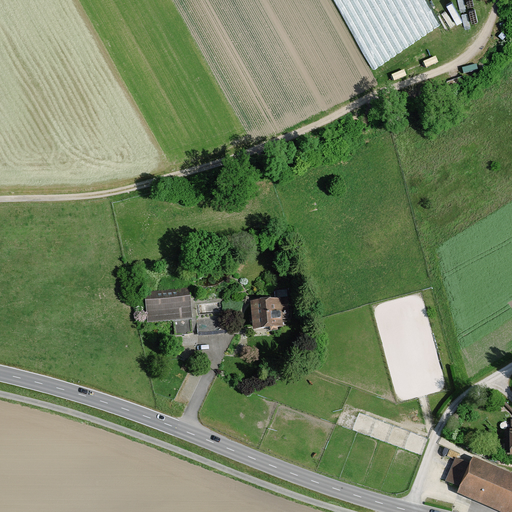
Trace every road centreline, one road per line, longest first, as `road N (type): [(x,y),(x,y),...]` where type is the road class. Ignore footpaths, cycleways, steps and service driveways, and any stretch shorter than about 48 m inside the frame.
road 1 (track): [(0,199),(99,196),(300,134),(476,49),(500,0)]
road 2 (primary): [(411,511),(0,372)]
road 3 (track): [(407,511),(438,425),(461,397),(511,367)]
